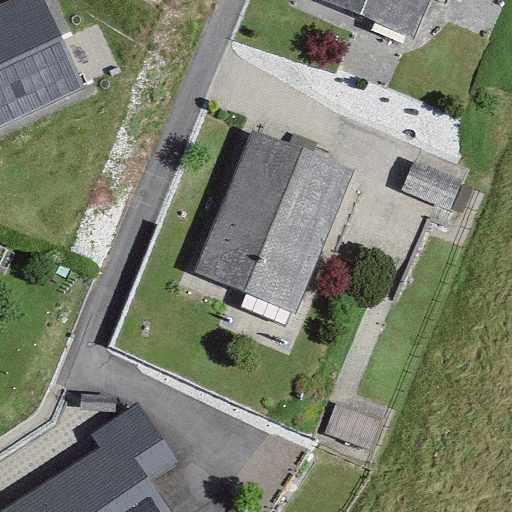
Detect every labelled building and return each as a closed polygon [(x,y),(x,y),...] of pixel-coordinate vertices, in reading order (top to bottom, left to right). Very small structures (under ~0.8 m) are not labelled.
[(441,0),(322,0),(423,42),(441,0)] [(0,138),(86,100),(41,3),(0,21),(0,138)] [(363,180),(252,135),(195,272),(306,318),(363,180)] [(384,425),(338,409),(327,440),(373,456),(384,425)] [(180,470),(142,412),(96,442),(102,451),(7,511),(168,511),(153,488),(180,470)]
